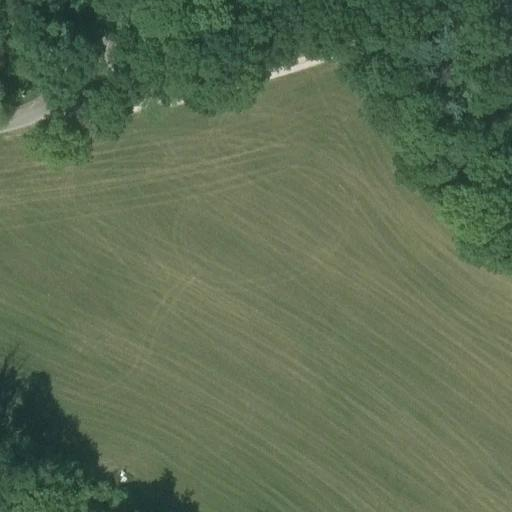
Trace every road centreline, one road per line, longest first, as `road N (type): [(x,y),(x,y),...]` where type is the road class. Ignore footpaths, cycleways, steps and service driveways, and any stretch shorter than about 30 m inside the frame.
road 1 (track): [(511,4),(152,105),(53,113)]
road 2 (tertiary): [(0,128),(48,117),(70,98),(96,58),(109,0)]
